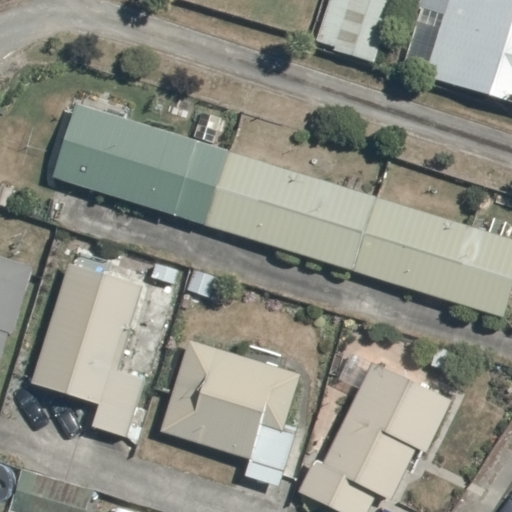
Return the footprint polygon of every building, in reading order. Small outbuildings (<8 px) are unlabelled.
[(397,0),(329,0),(316,45),(378,63),(397,0)] [(511,0),(410,0),(393,57),(427,68),(425,76),(511,103),(511,0)] [(511,315),(511,237),(78,104),(55,179),(511,319),(511,315)] [(0,372),(12,332),(19,334),(37,267),(0,256),(0,372)] [(146,284),(71,263),(36,385),(103,405),(96,428),(134,439),(151,380),(121,371),(146,284)] [(306,375),(191,341),(163,433),(254,460),(248,478),(284,488),(303,425),(292,422),(306,375)] [(457,403),(373,361),(305,495),(339,511),(371,511),(380,496),(395,504),(422,451),(431,455),(457,403)] [(88,511),(96,492),(24,465),(5,511),(88,511)]
